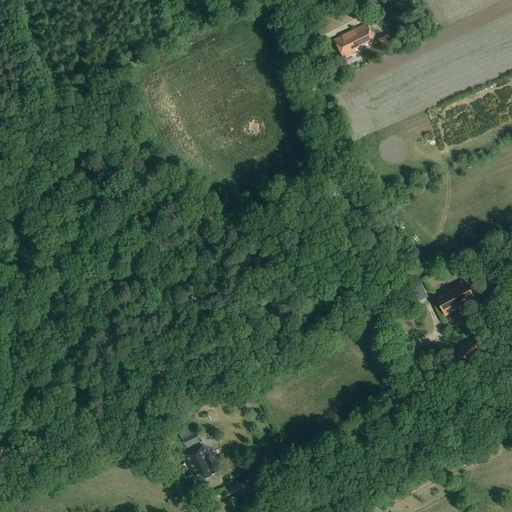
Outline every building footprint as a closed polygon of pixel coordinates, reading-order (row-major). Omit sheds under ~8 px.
[(342,36),(343,37),(335,41),(343,58),(376,43),(367,24),(342,36)] [(394,46),(388,35),(378,39),(384,51),(394,46)] [(424,286),(418,289),(424,301),(430,298),(424,286)] [(459,286),(437,298),(446,316),(448,314),(447,312),(463,304),(464,306),(468,304),(469,305),(476,300),(470,289),(463,293),(459,286)] [(473,336),(455,353),(467,366),(486,349),(473,336)] [(193,427),(179,434),(186,449),(200,443),(193,427)] [(195,483),(215,474),(202,445),(181,455),(195,483)]
